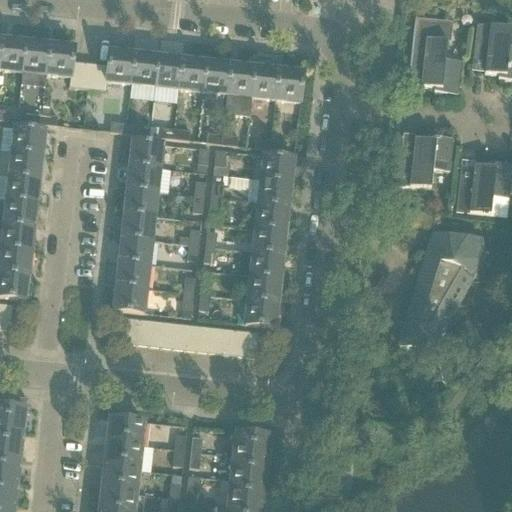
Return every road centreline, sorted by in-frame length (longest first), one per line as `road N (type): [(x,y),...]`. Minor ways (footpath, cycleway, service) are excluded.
road 1 (unclassified): [(330,106),(333,66),(320,31),(41,0)]
road 2 (unclassified): [(294,391),(308,364),(330,106)]
road 3 (unclassified): [(294,391),(272,400),(54,373)]
road 4 (unclassified): [(43,372),(73,136)]
road 5 (unclassified): [(500,110),(330,106)]
road 6 (unclassified): [(40,511),(54,373)]
road 7 (unclassified): [(295,511),(304,435),(294,391)]
